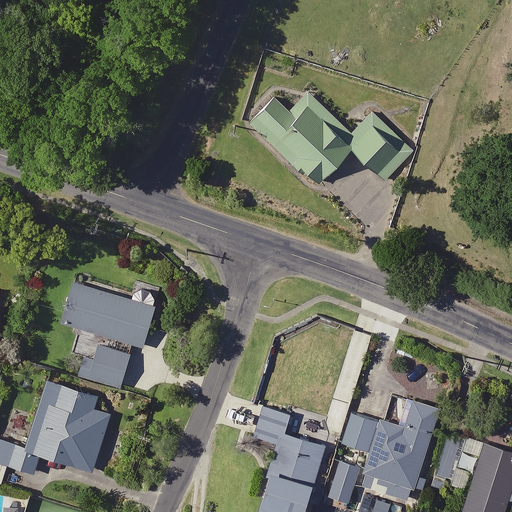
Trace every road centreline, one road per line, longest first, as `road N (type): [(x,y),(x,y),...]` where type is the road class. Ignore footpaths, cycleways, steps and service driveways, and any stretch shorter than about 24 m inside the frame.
road 1 (residential): [(168,511),(261,243)]
road 2 (unclassified): [(261,243),(511,342)]
road 3 (unclassified): [(246,0),(153,205)]
road 4 (unclassified): [(0,153),(153,205)]
